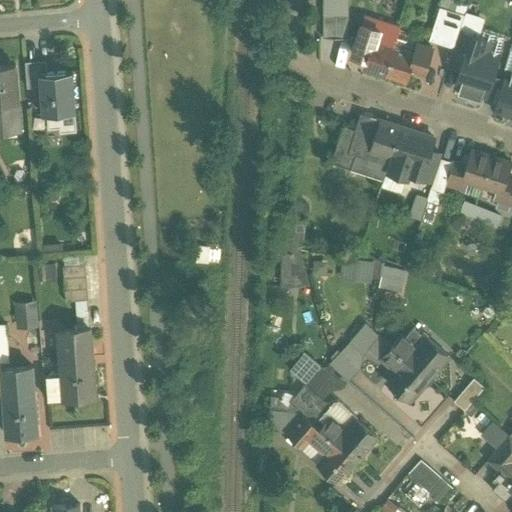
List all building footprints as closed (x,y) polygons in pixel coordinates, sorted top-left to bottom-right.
[(347,5),(325,4),(325,15),(347,15),(347,5)] [(465,15),(440,7),(429,41),(454,49),(459,32),(465,15)] [(325,15),(324,15),(324,38),(323,38),(323,39),(357,40),(358,39),(348,39),(349,15),(347,15),(325,15)] [(394,45),(378,40),(381,31),(362,25),(358,39),(357,40),(352,56),(368,61),(365,70),(386,77),(396,46),(395,46),(401,24),(400,23),(394,45)] [(472,36),(459,32),(454,49),(449,65),(462,69),(472,36)] [(482,40),(472,36),(462,69),(457,86),(486,95),(497,60),(485,56),(486,52),(479,50),(482,40)] [(415,52),(396,46),(386,77),(407,83),(412,67),(425,72),(432,48),(418,43),(415,52)] [(16,65),(0,66),(0,106),(18,105),(19,105),(16,65)] [(72,72),(40,75),(43,114),(75,112),(72,72)] [(511,82),(504,80),(494,111),(511,117),(511,82)] [(18,105),(0,106),(0,126),(19,125),(18,105)] [(401,127),(361,114),(356,131),(344,128),(332,164),(352,170),(356,156),(387,166),(374,208),(375,208),(382,186),(401,127)] [(434,138),(401,127),(382,186),(387,172),(407,178),(408,173),(421,177),(429,151),(430,151),(434,138)] [(492,156),(471,150),(466,166),(453,162),(446,185),(465,191),(468,182),(482,186),(492,156)] [(429,151),(421,177),(434,181),(442,155),(430,151),(429,151)] [(511,163),(511,162),(492,156),(482,186),(502,193),(497,207),(508,211),(510,205),(511,205),(511,180),(507,179),(511,163)] [(428,201),(421,223),(432,226),(439,205),(428,201)] [(476,207),(466,203),(462,213),(472,217),(476,207)] [(500,216),(476,207),(472,217),(496,227),(500,216)] [(303,230),(285,227),(287,219),(286,219),(280,257),(300,251),(303,230)] [(373,281),(373,259),(343,259),(343,281),(373,281)] [(86,265),(63,267),(64,278),(87,277),(86,265)] [(379,285),(403,290),(408,270),(384,265),(379,285)] [(87,277),(64,278),(65,290),(88,289),(87,277)] [(88,289),(65,290),(66,302),(89,300),(88,289)] [(26,327),(39,326),(38,300),(17,302),(18,321),(11,321),(12,334),(26,333),(26,327)] [(7,325),(0,325),(0,396),(3,396),(3,395),(2,395),(1,369),(0,362),(10,361),(7,325)] [(366,325),(350,343),(364,355),(370,349),(380,337),(366,325)] [(91,328),(59,331),(62,375),(64,399),(96,396),(91,328)] [(448,356),(427,338),(417,349),(402,335),(391,347),(428,379),(448,356)] [(391,347),(380,337),(370,349),(397,373),(388,383),(409,402),(428,379),(391,347)] [(33,367),(1,369),(2,395),(3,395),(35,393),(33,367)] [(62,375),(46,376),(48,400),(64,399),(62,375)] [(474,379),(454,402),(465,411),(485,388),(474,379)] [(35,393),(3,395),(3,396),(6,435),(38,433),(35,393)] [(318,395),(303,413),(316,423),(331,406),(318,395)] [(320,428),(303,413),(286,433),(319,462),(317,465),(338,483),(358,461),(320,428)] [(377,438),(356,420),(347,430),(331,417),(320,428),(358,461),(377,438)] [(511,437),(510,436),(488,461),(503,474),(511,464),(511,437)] [(424,458),(409,472),(418,482),(407,493),(421,507),(433,495),(439,501),(453,487),(424,458)] [(511,464),(503,474),(509,479),(496,493),(508,504),(507,504),(511,507),(511,464)] [(402,511),(393,499),(385,505),(389,511),(402,511)]
